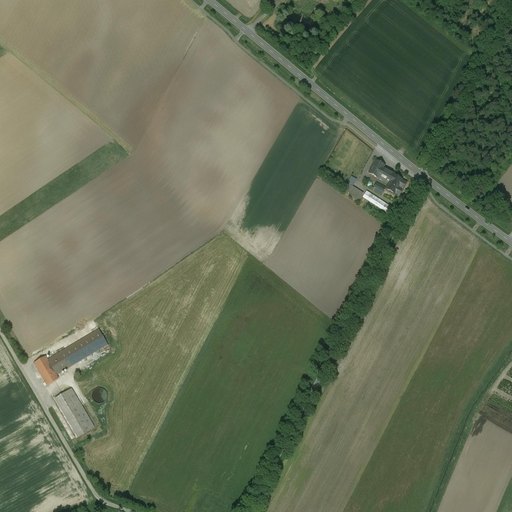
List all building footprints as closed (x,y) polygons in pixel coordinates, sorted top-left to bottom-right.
[(384,166),(375,161),(369,174),(377,178),(383,168),(384,166)] [(391,172),(383,168),(377,178),(385,183),(386,181),(389,182),(393,176),(390,174),(391,172)] [(402,180),(393,176),(389,182),(386,189),(394,194),(397,195),(399,191),(397,190),(398,187),(402,190),(406,183),(402,181),(402,180)] [(385,189),(376,184),(373,188),(374,188),(382,193),(385,189)] [(362,195),(351,187),(348,192),(359,199),(362,195)] [(382,193),(374,188),(373,188),(372,192),(381,196),(382,193)] [(392,209),(366,192),(363,198),(388,214),(392,209)] [(99,330),(47,361),(56,376),(108,345),(99,330)] [(30,357),(37,354),(34,349),(28,352),(30,357)] [(45,357),(34,363),(47,386),(58,380),(56,376),(47,361),(45,357)] [(71,389),(55,399),(78,438),(94,428),(71,389)] [(98,389),(95,390),(94,391),(93,392),(92,393),(92,395),(91,396),(92,398),(92,399),(93,401),(94,402),(95,403),(97,404),(99,404),(100,404),(102,403),(104,402),(105,401),(106,400),(107,398),(107,397),(107,395),(106,393),(105,392),(104,390),(103,390),(102,389),(100,389),(98,389)]
